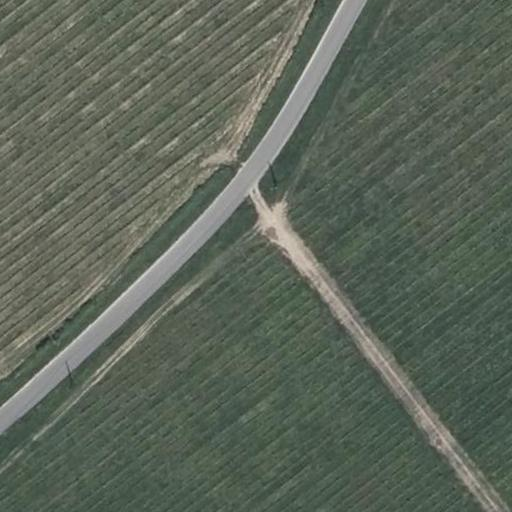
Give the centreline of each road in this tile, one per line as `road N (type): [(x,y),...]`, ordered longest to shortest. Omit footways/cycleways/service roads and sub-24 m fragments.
road 1 (unclassified): [(356,0),(252,174),(0,416)]
road 2 (track): [(252,174),(256,196),(496,511)]
